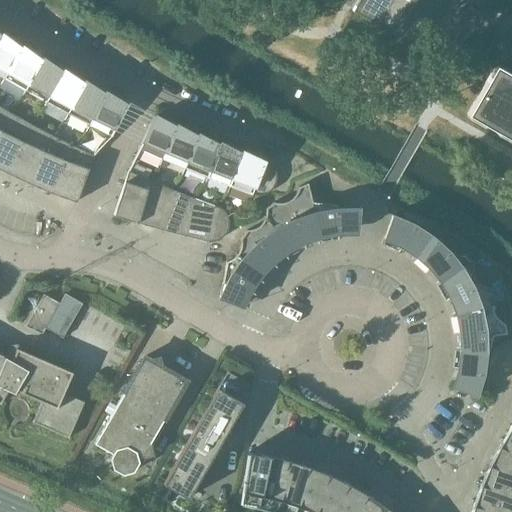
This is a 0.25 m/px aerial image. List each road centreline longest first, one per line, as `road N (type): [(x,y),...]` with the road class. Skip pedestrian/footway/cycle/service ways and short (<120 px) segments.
road 1 (residential): [(301,351),(303,325),(331,298),(372,302),(392,325),(387,369),(362,388),(330,387),(306,366)]
road 2 (residential): [(301,351),(270,349),(131,275),(58,256)]
road 3 (residential): [(58,256),(147,91)]
road 4 (residential): [(0,11),(147,91)]
road 5 (residential): [(268,141),(147,91)]
